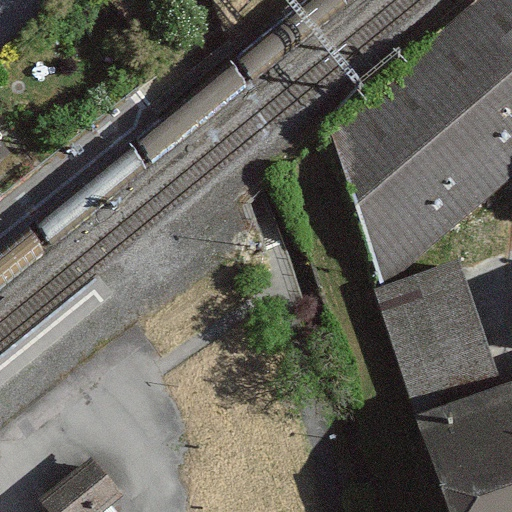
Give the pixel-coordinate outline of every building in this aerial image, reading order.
[(107,0),(135,28),(164,0),(107,0)] [(511,174),(511,0),(471,0),(324,125),(371,295),(511,174)] [(459,273),(371,295),(402,422),(491,399),(459,273)] [(425,511),(511,511),(511,394),(491,399),(402,422),(425,511)] [(39,511),(116,511),(125,505),(92,466),(38,510),(39,511)]
